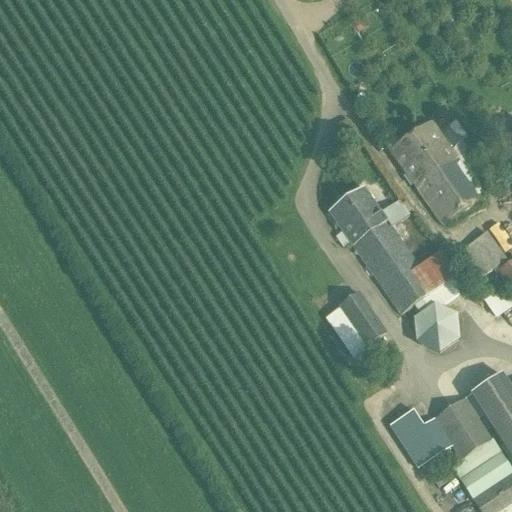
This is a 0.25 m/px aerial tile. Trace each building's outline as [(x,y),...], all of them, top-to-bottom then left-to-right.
[(486,200),(478,189),(491,181),(470,145),(464,149),(461,146),(466,142),(443,111),(431,120),(435,125),(432,127),(431,126),(390,155),(444,229),(486,200)] [(458,278),(442,255),(420,270),(395,234),(398,232),(396,228),(410,218),(408,214),(412,211),(407,204),(402,207),(400,203),(382,215),(365,191),(329,216),(401,318),(458,278)] [(483,279),(507,263),(487,235),(463,252),(483,279)] [(511,251),(509,254),(511,258),(511,264),(498,273),(511,293),(511,251)] [(354,360),(387,335),(360,296),(326,320),(354,360)] [(460,342),(458,317),(435,306),(414,322),(416,347),(439,357),(460,342)] [(511,393),(502,378),(465,401),(479,422),(484,418),(511,460),(511,393)] [(492,443),(479,422),(465,401),(434,423),(460,463),(492,443)] [(511,472),(493,442),(492,443),(460,463),(451,469),(479,511),(503,511),(511,506),(511,472)]
